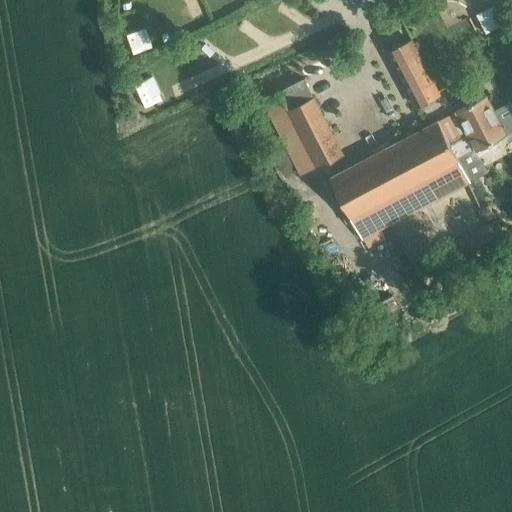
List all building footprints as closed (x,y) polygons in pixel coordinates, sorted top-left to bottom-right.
[(150,1),(128,6),(133,30),(156,25),(150,1)] [(207,46),(218,39),(209,25),(197,32),(207,46)] [(388,51),(416,105),(439,93),(411,39),(388,51)] [(145,85),(158,83),(153,61),(140,64),(145,85)] [(261,99),(299,174),(343,152),(304,77),(261,99)] [(474,147),(475,149),(506,133),(485,94),(455,110),(467,134),(450,143),(437,119),(329,176),(361,238),(470,181),(457,157),(474,147)] [(354,292),(378,337),(406,321),(382,277),(354,292)]
